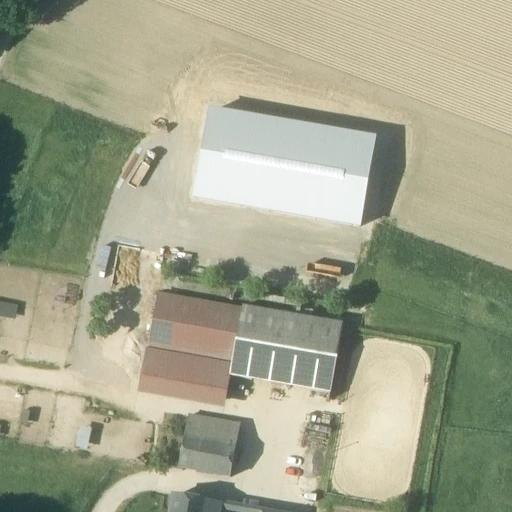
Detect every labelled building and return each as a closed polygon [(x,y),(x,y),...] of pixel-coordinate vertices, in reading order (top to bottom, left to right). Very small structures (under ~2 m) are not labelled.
[(243,312),(158,297),(148,351),(233,366),(243,312)] [(343,327),(243,310),(243,312),(233,366),(230,378),(331,396),(343,327)] [(233,366),(148,351),(139,398),(224,413),(230,378),(233,366)] [(240,430),(189,420),(184,441),(236,451),(240,430)] [(236,451),(184,441),(178,472),(229,483),(236,451)] [(220,511),(221,508),(173,500),(170,511),(220,511)]
